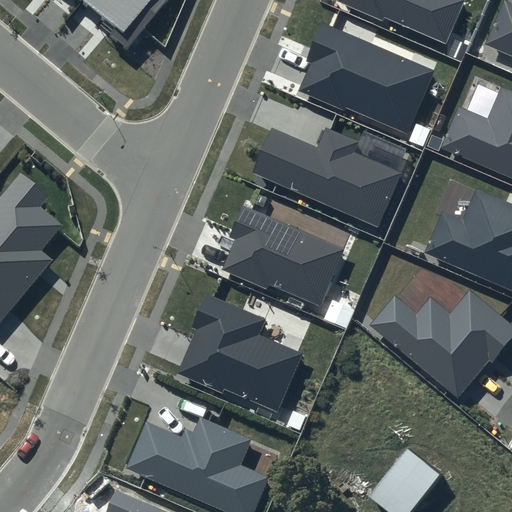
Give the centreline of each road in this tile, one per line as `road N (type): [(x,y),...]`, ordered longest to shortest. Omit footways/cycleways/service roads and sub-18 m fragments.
road 1 (residential): [(168,175),(66,416),(1,511)]
road 2 (residential): [(168,175),(99,138),(0,56)]
road 3 (residential): [(244,0),(168,175)]
